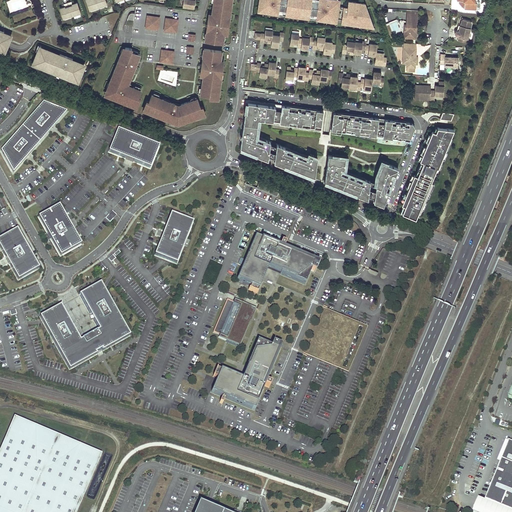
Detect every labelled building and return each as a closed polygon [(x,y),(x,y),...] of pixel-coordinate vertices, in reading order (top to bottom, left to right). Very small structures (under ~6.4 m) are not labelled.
[(86,0),(89,10),(98,7),(95,0),(86,0)] [(205,40),(223,43),(223,38),(222,38),(222,36),(224,36),(224,34),(225,28),(228,29),(229,16),(228,16),(228,14),(230,15),(232,1),(230,1),(230,0),(213,0),(212,14),(211,19),(208,18),(207,24),(209,24),(208,29),(207,29),(206,33),(208,34),(207,36),(206,35),(205,40)] [(259,0),(258,8),(263,9),(262,12),(270,13),(271,11),(285,13),(285,15),(293,17),(293,14),(301,15),(301,18),(309,19),(309,16),(324,18),(323,21),(332,22),(332,18),(341,19),(341,23),(349,24),(349,22),(357,23),(357,25),(369,27),(369,25),(375,26),(368,7),(365,7),(365,3),(361,3),(360,5),(356,4),(356,2),(349,1),(348,7),(337,6),(337,0),(259,0)] [(463,0),(464,2),(464,6),(464,9),(476,9),(476,3),(475,2),(474,0),(458,0),(459,0),(463,0)] [(72,15),(81,12),(77,2),(72,4),(71,1),(67,2),(72,15)] [(63,18),(72,15),(67,2),(64,4),(64,7),(60,8),(63,18)] [(415,15),(405,14),(404,28),(402,28),(401,38),(413,39),(415,15)] [(147,15),(145,28),(158,29),(160,17),(147,15)] [(166,18),(164,31),(177,32),(178,20),(166,18)] [(462,19),(460,20),(458,27),(457,30),(456,30),(455,30),(454,31),(453,32),(453,33),(453,34),(454,35),(455,36),(456,36),(458,36),(457,41),(465,43),(466,38),(465,38),(467,31),(468,32),(471,23),(470,21),(462,19)] [(271,43),(270,45),(272,45),(275,46),(278,46),(279,40),(282,40),(284,32),(280,32),(280,35),(272,34),(273,30),(265,29),(265,33),(261,32),(261,34),(255,33),(254,39),(259,39),(260,39),(260,41),(263,42),(264,38),(266,38),(267,38),(267,40),(267,42),(271,43)] [(0,47),(5,50),(8,43),(6,42),(9,35),(6,34),(7,34),(0,30),(0,47)] [(291,34),(289,46),(293,47),(294,43),(294,42),(296,42),(297,42),(297,46),(301,46),(301,48),(308,49),(309,44),(312,44),(312,48),(316,48),(316,44),(318,44),(320,45),(320,47),(319,49),(323,49),(323,51),(330,52),(331,51),(334,52),(335,44),(332,43),(332,41),(324,40),(325,38),(317,37),(317,39),(313,39),(313,37),(310,36),(310,37),(302,36),(302,39),(298,38),(298,35),(291,34)] [(378,42),(370,41),(370,42),(366,42),(366,43),(363,43),(363,41),(355,40),(355,41),(348,40),(347,44),(343,44),(342,52),(346,53),(347,49),(348,49),(350,49),(350,51),(349,53),(353,54),(353,52),(361,53),(362,49),(365,49),(365,53),(368,53),(368,54),(376,56),(375,63),(382,64),(382,65),(386,66),(387,60),(386,57),(383,56),(384,51),(377,50),(378,42)] [(127,87),(135,66),(132,64),(133,62),(134,58),(138,60),(140,54),(131,51),(132,48),(125,47),(124,51),(122,51),(116,65),(118,66),(114,76),(112,76),(109,83),(111,83),(110,86),(109,85),(107,90),(111,92),(109,97),(114,99),(115,97),(117,98),(117,99),(130,105),(131,103),(137,106),(140,98),(138,97),(141,90),(133,87),(132,89),(127,87)] [(413,48),(400,47),(399,63),(403,63),(403,67),(404,67),(403,71),(407,71),(408,67),(411,67),(412,67),(412,64),(414,64),(414,59),(413,59),(413,57),(413,48)] [(63,57),(54,53),(54,52),(47,50),(46,50),(39,48),(37,53),(39,53),(37,58),(36,57),(33,63),(43,66),(43,67),(53,71),(61,74),(61,75),(73,80),(73,79),(78,80),(81,74),(79,73),(82,65),(78,63),(78,62),(68,58),(67,57),(66,56),(64,57),(63,57)] [(162,49),(160,61),(173,63),(174,51),(162,49)] [(221,56),(221,51),(204,49),(203,54),(205,54),(204,56),(203,56),(202,60),(204,60),(203,66),(202,65),(201,70),(204,71),(203,76),(201,94),(210,96),(210,98),(216,99),(217,94),(219,94),(221,80),(219,80),(219,78),(221,78),(222,66),(219,66),(220,60),(220,58),(219,58),(219,56),(221,56)] [(444,63),(444,65),(457,66),(458,56),(445,56),(445,54),(440,53),(440,63),(444,63)] [(268,62),(268,65),(264,64),(264,66),(264,68),(262,68),(260,67),(261,64),(257,63),(257,65),(251,64),(250,70),(256,71),(256,72),(260,72),(259,76),(266,77),(267,74),(274,75),(274,78),(277,78),(278,70),(275,70),(276,63),(273,63),(270,62),(268,62)] [(304,81),(304,82),(307,82),(308,80),(312,81),(311,83),(319,84),(319,82),(326,83),(327,81),(330,81),(331,73),(328,73),(328,71),(326,71),(323,71),(321,70),(320,73),(316,72),(316,74),(316,76),(314,76),(312,76),(313,72),(309,71),(309,75),(305,74),(306,69),(298,68),(298,69),(294,69),(293,73),(292,72),(290,72),(290,70),(291,67),(287,67),(285,79),(292,80),(293,77),(297,77),(296,80),(304,81)] [(353,78),(350,78),(350,76),(346,76),(346,78),(346,80),(344,79),(342,79),(343,75),(339,75),(338,84),(341,84),(341,88),(348,89),(348,90),(356,92),(355,93),(359,93),(359,90),(363,91),(363,93),(370,94),(371,86),(379,87),(378,89),(382,89),(384,81),(380,81),(380,75),(373,74),(372,82),(370,82),(367,81),(364,81),(364,82),(361,82),(360,84),(357,84),(357,79),(355,79),(353,78)] [(427,86),(419,85),(419,87),(411,87),(411,97),(415,97),(415,99),(426,99),(430,100),(431,95),(440,96),(440,86),(431,86),(431,91),(431,92),(427,92),(427,90),(427,86)] [(179,107),(175,106),(175,105),(175,104),(173,103),(172,104),(166,102),(166,101),(166,100),(165,100),(162,99),(162,101),(158,99),(159,97),(152,94),(149,102),(147,101),(144,108),(150,111),(150,113),(160,117),(161,115),(163,116),(163,118),(176,123),(180,122),(180,123),(185,122),(184,120),(186,119),(187,121),(200,116),(200,115),(205,113),(202,107),(200,107),(197,98),(181,104),(181,107),(179,107)] [(275,105),(246,101),(239,149),(267,160),(267,156),(274,158),(273,162),(314,178),(316,159),(307,155),(307,156),(257,137),(260,121),(320,130),(322,112),(281,106),(281,109),(274,108),(275,105)] [(43,102),(1,150),(13,172),(27,156),(41,141),(51,128),(66,112),(43,102)] [(453,114),(442,112),(440,119),(451,120),(453,114)] [(378,120),(333,114),(330,131),(393,141),(394,138),(407,140),(412,127),(409,125),(408,127),(407,127),(409,125),(384,121),(384,124),(377,123),(378,120)] [(454,129),(436,125),(434,129),(430,127),(427,137),(425,142),(424,145),(422,150),(421,151),(420,156),(418,159),(420,160),(421,161),(416,175),(414,174),(413,174),(411,177),(409,182),(409,183),(407,188),(406,192),(404,196),(401,204),(402,204),(404,205),(401,213),(404,214),(402,218),(408,221),(410,216),(415,218),(418,212),(419,212),(420,211),(422,204),(426,195),(428,190),(429,189),(430,185),(432,181),(430,180),(436,166),(438,167),(440,162),(441,159),(442,157),(444,153),(447,145),(450,138),(454,129)] [(150,167),(159,145),(117,128),(113,140),(108,151),(130,159),(150,167)] [(327,155),(323,182),(367,199),(367,195),(373,198),(373,201),(382,205),(397,168),(380,161),(375,175),(374,183),(343,170),(344,158),(327,155)] [(280,190),(259,181),(256,187),(277,196),(280,190)] [(251,194),(254,186),(246,183),(243,191),(251,194)] [(60,256),(81,245),(70,225),(59,206),(48,211),(38,217),(60,256)] [(117,215),(112,211),(108,215),(113,219),(117,215)] [(165,260),(177,264),(193,222),(171,214),(163,234),(154,255),(165,260)] [(110,223),(113,219),(108,215),(105,218),(110,223)] [(0,248),(7,261),(18,280),(39,269),(17,230),(7,235),(0,239),(0,248)] [(287,252),(287,251),(286,251),(286,250),(285,250),(284,250),(284,251),(283,251),(282,250),(285,244),(281,243),(278,249),(277,248),(277,247),(255,237),(236,280),(250,286),(259,290),(268,268),(278,273),(280,273),(280,274),(305,285),(311,271),(314,262),(289,252),(289,253),(287,252)] [(121,254),(118,250),(113,255),(116,258),(121,254)] [(70,323),(60,305),(39,317),(42,322),(68,370),(100,352),(129,336),(103,289),(100,283),(79,295),(89,313),(91,312),(92,316),(89,316),(90,318),(90,320),(93,319),(99,330),(96,331),(89,335),(81,339),(82,339),(79,340),(73,330),(75,328),(74,326),(73,325),(71,327),(69,324),(70,323)] [(233,302),(227,300),(213,332),(219,335),(218,338),(240,347),(240,346),(239,346),(255,309),(256,310),(256,309),(234,300),(233,302)] [(266,377),(267,375),(269,376),(279,351),(270,347),(257,341),(246,366),(247,367),(242,379),(236,376),(220,370),(217,379),(211,392),(254,410),(264,388),(262,387),(263,386),(269,388),(271,384),(265,381),(265,380),(265,381),(266,381),(266,380),(267,380),(267,379),(267,378),(266,377)] [(76,511),(101,455),(14,418),(0,449),(0,511),(76,511)] [(507,428),(509,424),(496,419),(494,423),(507,428)] [(489,493),(486,501),(511,510),(511,441),(510,441),(489,493)] [(511,511),(511,510),(486,501),(482,499),(477,511),(511,511)] [(219,511),(207,506),(199,503),(194,511),(219,511)]
